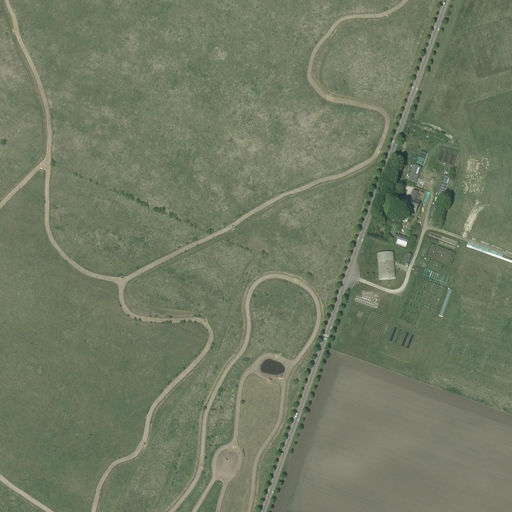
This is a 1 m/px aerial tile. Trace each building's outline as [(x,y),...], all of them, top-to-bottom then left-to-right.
[(409,180),(416,182),(421,170),(413,168),(409,180)] [(444,175),(438,194),(442,195),(448,176),(444,175)] [(414,201),(418,192),(413,190),(410,199),(409,200),(402,197),(399,206),(402,207),(401,209),(409,212),(410,211),(415,213),(419,203),(414,201)] [(403,222),(401,227),(405,228),(406,223),(407,224),(409,216),(405,215),(405,216),(403,215),(401,221),(403,222)] [(395,244),(406,248),(409,240),(397,236),(395,244)] [(380,258),(381,276),(392,275),(391,257),(380,258)]
